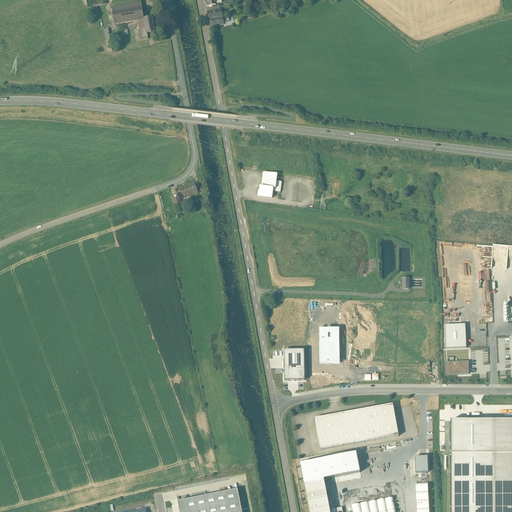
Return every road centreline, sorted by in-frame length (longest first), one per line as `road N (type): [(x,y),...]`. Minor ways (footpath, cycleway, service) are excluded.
road 1 (secondary): [(0,103),(511,158)]
road 2 (tertiary): [(201,0),(273,402)]
road 3 (unclassified): [(273,402),(360,391),(511,391)]
road 4 (residential): [(167,0),(196,157),(169,184)]
road 5 (unclassified): [(169,184),(0,246)]
